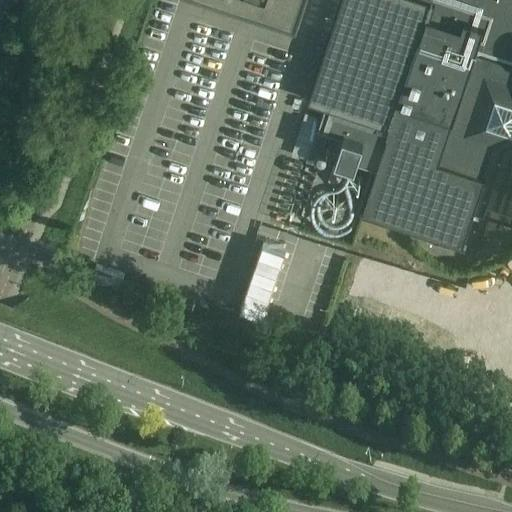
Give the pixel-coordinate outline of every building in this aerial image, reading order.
[(303,0),(221,0),(296,24),(303,0)] [(511,0),(340,0),(309,99),(325,105),(318,127),(342,135),(335,159),(354,165),(355,162),(379,171),(368,206),(368,207),(464,238),(475,205),(485,208),(488,198),(511,206),(511,0)] [(300,126),(299,131),(313,135),(314,136),(320,116),(305,112),(301,125),(300,126)] [(318,128),(310,151),(325,156),(333,133),(318,128)] [(484,220),(483,234),(497,235),(498,221),(484,220)] [(429,277),(431,264),(416,262),(414,274),(429,277)] [(92,276),(120,286),(124,274),(96,264),(92,276)]
